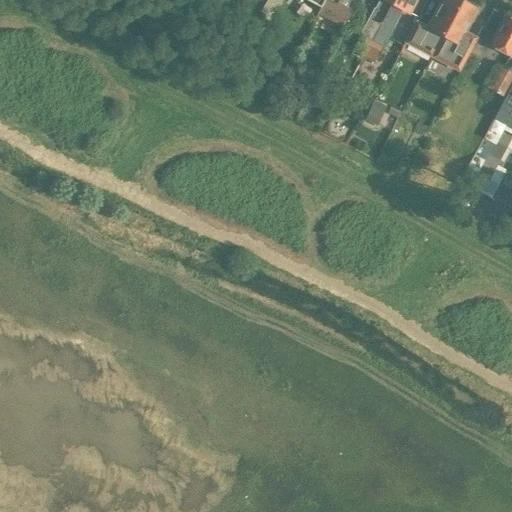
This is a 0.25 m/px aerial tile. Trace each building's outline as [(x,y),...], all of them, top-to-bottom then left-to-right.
[(318,14),(325,0),(303,0),(320,9),(318,13),(318,14)] [(337,3),(330,0),(325,0),(318,14),(340,25),(349,9),(337,3)] [(351,49),(364,56),(393,0),(380,0),(377,8),(373,6),(366,18),(368,18),(351,49)] [(393,0),(364,56),(373,60),(383,42),(382,42),(389,29),(390,30),(401,9),(409,13),(415,0),(393,0)] [(412,47),(432,57),(461,2),(457,0),(442,0),(428,28),(415,21),(404,43),(412,47)] [(461,2),(432,57),(459,71),(476,38),(465,32),(476,10),(461,2)] [(511,56),(511,16),(509,15),(508,17),(505,16),(489,46),(511,58),(511,56)] [(511,83),(511,71),(499,64),(486,88),(504,98),(511,83)] [(387,105),(374,99),(364,120),(377,126),(387,105)] [(495,146),(505,126),(509,118),(508,118),(509,117),(498,112),(484,140),(495,146)]
